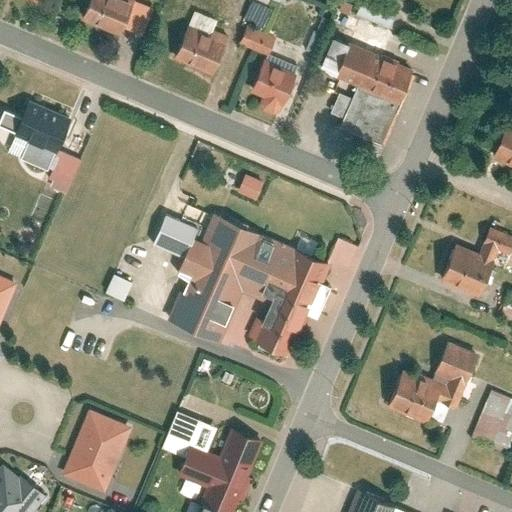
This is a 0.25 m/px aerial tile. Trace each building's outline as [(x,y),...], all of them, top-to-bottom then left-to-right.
[(69,0),(67,6),(111,25),(121,0),(69,0)] [(244,0),(239,18),(258,25),(265,0),(244,0)] [(354,0),(350,11),(385,25),(392,6),(376,0),(354,0)] [(185,21),(171,54),(208,69),(222,37),(185,21)] [(238,39),(263,50),(269,36),(244,25),(238,39)] [(325,117),(381,139),(397,100),(412,60),(345,34),(330,73),(340,77),(325,117)] [(263,50),(245,93),(279,108),(297,65),(263,50)] [(511,117),(495,110),(481,143),(511,156),(511,117)] [(19,112),(7,141),(47,157),(60,128),(19,112)] [(41,192),(60,199),(74,162),(55,155),(41,192)] [(239,176),(233,194),(251,201),(257,183),(239,176)] [(161,215),(149,241),(180,255),(192,229),(161,215)] [(236,290),(261,301),(244,340),(285,357),(324,267),(309,260),(317,242),(293,232),(286,249),(210,216),(164,320),(213,342),(236,290)] [(511,244),(483,232),(476,247),(505,260),(511,246),(511,244)] [(447,250),(434,281),(476,298),(488,266),(447,250)] [(107,271),(100,289),(117,296),(124,278),(107,271)] [(433,409),(447,415),(460,385),(462,386),(473,362),(438,346),(427,370),(444,378),(437,392),(396,374),(383,404),(427,423),(433,409)] [(511,402),(489,393),(470,440),(503,454),(511,430),(511,402)] [(84,411),(59,475),(103,492),(128,428),(84,411)] [(235,511),(263,442),(225,427),(213,458),(185,447),(173,478),(203,490),(198,504),(193,502),(189,511),(235,511)] [(4,463),(0,468),(0,511),(31,511),(45,496),(4,463)] [(394,511),(352,493),(343,511),(394,511)]
